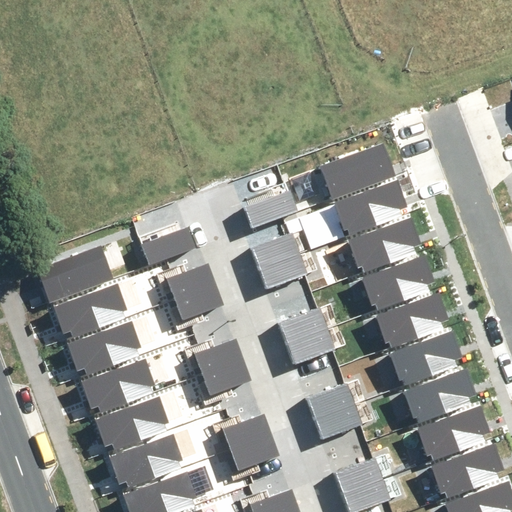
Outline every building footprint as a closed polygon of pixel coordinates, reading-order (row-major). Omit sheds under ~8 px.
[(335,185),(338,192),(390,174),(388,167),(394,165),(386,142),(323,164),(331,186),(335,185)] [(348,222),(351,230),(403,211),(400,204),(407,202),(399,180),(336,202),(343,223),(348,222)] [(286,189),(249,202),(257,223),(294,210),(286,189)] [(361,259),(364,267),(416,249),(414,242),(420,239),(412,217),(349,239),(357,261),(361,259)] [(143,243),(150,264),(195,247),(187,228),(143,243)] [(290,230),(253,244),(260,262),(297,249),(290,230)] [(40,271),(49,295),(56,292),(58,299),(111,280),(108,275),(112,273),(102,248),(40,271)] [(297,249),(260,262),(268,283),(304,270),(297,249)] [(372,293),(374,301),(427,283),(424,276),(431,274),(423,251),(359,273),(367,295),(372,293)] [(167,277),(174,297),(218,282),(211,262),(167,277)] [(174,297),(181,317),(225,302),(218,282),(174,297)] [(57,307),(66,331),(72,328),(75,335),(127,316),(125,310),(128,309),(119,284),(57,307)] [(388,331),(390,339),(443,321),(440,314),(446,311),(439,289),(375,311),(383,333),(388,331)] [(316,304),(280,318),(287,336),(323,322),(316,304)] [(70,344),(79,368),(86,366),(88,373),(140,353),(138,348),(142,347),(132,321),(70,344)] [(323,322),(287,336),(295,357),(331,343),(323,322)] [(400,372),(403,379),(455,361),(452,354),(459,352),(451,329),(388,351),(395,373),(400,372)] [(192,354),(199,374),(244,359),(236,339),(192,354)] [(199,374),(206,394),(251,379),(244,359),(199,374)] [(82,384),(91,408),(98,405),(100,412),(153,393),(151,387),(154,386),(145,361),(82,384)] [(413,405),(416,413),(468,395),(465,388),(472,386),(464,363),(401,385),(408,407),(413,405)] [(344,381),(307,395),(314,414),(351,400),(344,381)] [(95,420),(104,444),(111,442),(113,448),(166,429),(164,424),(167,422),(158,397),(95,420)] [(351,400),(314,414),(322,434),(359,421),(351,400)] [(430,446),(432,453),(485,435),(482,428),(489,426),(481,403),(417,425),(425,447),(430,446)] [(223,431),(230,451),(275,435),(268,415),(223,431)] [(230,451),(238,471),(282,456),(275,435),(230,451)] [(110,459),(119,483),(125,481),(128,488),(180,469),(178,463),(181,462),(172,437),(110,459)] [(445,487),(447,494),(500,476),(497,469),(504,467),(496,444),(432,466),(440,488),(445,487)] [(372,455),(336,469),(342,487),(379,473),(372,455)] [(379,473),(342,487),(351,508),(387,494),(379,473)] [(124,497),(129,511),(179,511),(194,507),(192,501),(195,500),(186,475),(124,497)] [(511,511),(511,504),(511,483),(510,479),(447,501),(450,511),(511,511)] [(249,505),(252,511),(291,511),(301,509),(294,489),(249,505)]
